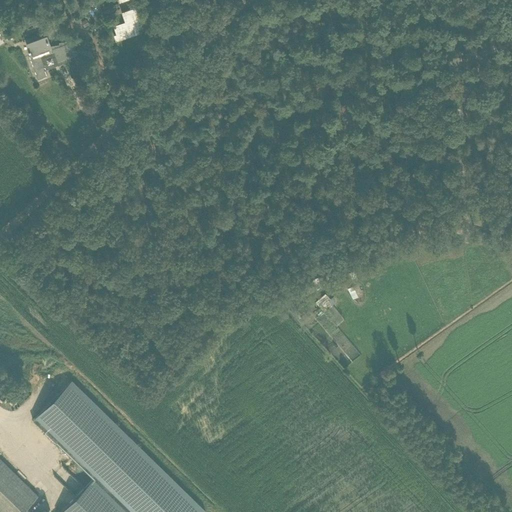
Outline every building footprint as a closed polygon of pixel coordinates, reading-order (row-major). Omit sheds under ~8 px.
[(125,22),(114,26),(116,34),(124,32),(125,36),(129,34),(130,36),(138,33),(137,29),(141,27),(138,18),(134,8),(122,13),(125,22)] [(57,62),(74,55),(71,41),(58,43),(59,45),(50,46),(47,36),(26,44),(30,55),(29,55),(38,79),(46,76),(43,67),(44,67),(41,58),(52,53),(54,52),(57,62)] [(323,294),(315,301),(337,325),(345,317),(323,294)] [(203,511),(205,511),(111,419),(116,413),(108,405),(102,411),(71,380),(32,420),(71,458),(92,479),(60,511),(30,511),(26,508),(37,496),(0,459),(0,511),(203,511)] [(55,472),(61,483),(70,477),(64,467),(55,472)]
